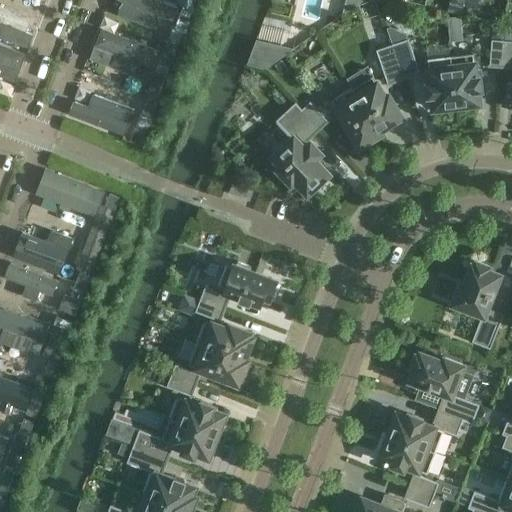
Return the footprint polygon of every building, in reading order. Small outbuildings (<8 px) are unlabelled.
[(162,16),(173,20),(177,7),(159,0),(121,0),(125,1),(119,14),(157,29),(162,16)] [(193,10),(196,0),(179,0),(178,4),(193,10)] [(0,6),(0,36),(27,47),(32,34),(25,30),(30,18),(0,6)] [(164,51),(174,55),(179,42),(180,43),(192,10),(182,7),(175,27),(173,27),(169,38),(164,51)] [(460,17),(448,19),(450,42),(463,40),(460,17)] [(391,26),(387,28),(393,44),(408,39),(407,35),(391,26)] [(156,50),(102,29),(96,44),(113,51),(108,64),(134,74),(140,61),(151,65),(156,50)] [(390,45),(401,79),(415,74),(415,72),(419,70),(408,39),(393,44),(390,45)] [(501,66),(504,40),(492,39),(490,64),(489,64),(489,65),(501,66)] [(511,40),(504,40),(501,66),(511,67),(511,40)] [(0,61),(19,69),(24,54),(0,44),(0,61)] [(401,79),(390,45),(376,50),(387,82),(387,83),(401,79)] [(169,67),(174,55),(164,51),(159,63),(169,67)] [(451,55),(457,107),(477,105),(477,103),(480,103),(478,88),(481,87),(479,77),(477,77),(474,53),(451,55)] [(436,110),(457,107),(451,55),(427,58),(430,82),(428,83),(429,94),(432,93),(434,108),(436,108),(436,110)] [(158,100),(167,77),(155,72),(146,95),(158,100)] [(352,88),(380,133),(379,130),(398,118),(397,115),(400,113),(389,95),(386,97),(373,75),(352,88)] [(352,88),(331,100),(357,143),(358,142),(360,145),(380,133),(352,88)] [(90,107),(73,100),(68,113),(125,135),(134,109),(94,94),(90,107)] [(152,117),(158,100),(148,97),(142,114),(152,117)] [(302,109),(320,128),(328,120),(327,119),(310,101),(302,109)] [(320,128),(302,109),(295,102),(276,120),(293,138),(274,155),(274,154),(272,155),(283,166),(279,169),(291,182),(295,179),(308,193),(319,184),(318,183),(328,173),(314,158),(320,153),(308,139),(320,128)] [(135,127),(130,140),(140,144),(145,131),(135,127)] [(47,170),(38,193),(62,202),(60,207),(69,210),(71,205),(94,215),(103,192),(47,170)] [(249,200),(253,191),(233,183),(229,192),(249,200)] [(115,209),(120,197),(110,193),(105,205),(115,209)] [(88,236),(103,242),(115,210),(100,205),(88,236)] [(22,232),(14,255),(59,272),(68,250),(72,238),(52,231),(48,242),(22,232)] [(91,274),(103,242),(88,236),(76,268),(81,270),(91,274)] [(233,264),(232,266),(227,264),(219,285),(224,287),(223,289),(240,296),(239,298),(250,302),(250,300),(261,304),(264,296),(271,298),(277,281),(250,270),(251,267),(237,261),(236,265),(233,264)] [(473,264),(464,287),(461,285),(454,303),(482,314),(472,341),(490,348),(503,315),(486,308),(499,274),(487,270),(488,266),(477,262),(476,265),(473,264)] [(3,289),(52,308),(62,281),(13,263),(3,289)] [(86,287),(91,274),(81,270),(76,283),(86,287)] [(86,287),(76,283),(72,295),(81,299),(86,287)] [(200,299),(224,308),(229,296),(228,295),(228,296),(205,287),(200,299)] [(72,295),(59,327),(69,331),(81,299),(72,295)] [(224,308),(200,299),(195,311),(218,320),(220,321),(224,308)] [(50,326),(0,307),(0,340),(37,354),(42,341),(44,341),(50,326)] [(197,342),(247,361),(247,360),(244,359),(252,337),(249,336),(250,333),(230,325),(229,329),(205,320),(197,342)] [(58,364),(70,332),(69,331),(59,327),(54,326),(42,358),(46,359),(56,363),(58,364)] [(239,382),(247,361),(197,342),(188,364),(235,382),(236,381),(239,382)] [(438,410),(472,422),(479,404),(451,393),(462,365),(445,358),(444,361),(421,353),(420,356),(417,355),(412,366),(416,367),(411,379),(445,392),(438,410)] [(41,372),(51,376),(56,363),(46,359),(41,372)] [(171,375),(195,384),(200,372),(199,372),(175,364),(171,375)] [(195,384),(171,375),(167,386),(190,395),(191,396),(195,384)] [(32,389),(0,376),(0,399),(3,400),(0,407),(10,411),(12,404),(25,408),(32,389)] [(36,388),(26,414),(36,418),(46,392),(36,388)] [(170,416),(219,436),(226,416),(224,416),(225,413),(211,408),(212,405),(202,402),(201,404),(178,395),(170,416)] [(472,422),(438,410),(434,421),(436,422),(434,426),(421,421),(422,418),(412,414),(411,417),(397,412),(396,414),(394,414),(387,433),(435,451),(444,430),(457,435),(462,419),(472,423),(472,422)] [(139,429),(133,445),(167,458),(171,447),(169,446),(171,442),(184,448),(183,450),(194,454),(195,451),(209,457),(210,454),(211,455),(219,436),(170,416),(162,437),(139,429)] [(29,435),(34,422),(24,418),(19,431),(29,435)] [(506,435),(511,437),(511,422),(507,421),(502,433),(506,435)] [(387,433),(380,452),(381,453),(380,455),(394,460),(393,463),(403,467),(404,464),(427,473),(435,451),(387,433)] [(511,437),(506,435),(502,447),(511,450),(511,437)] [(7,463),(17,467),(28,440),(17,436),(7,463)] [(167,458),(133,445),(127,462),(151,471),(143,493),(190,510),(195,496),(192,495),(195,486),(184,482),(185,480),(175,476),(174,479),(161,474),(167,458)] [(2,476),(12,480),(16,467),(6,464),(2,476)] [(410,484),(434,494),(438,482),(415,474),(416,473),(414,473),(410,484)] [(2,476),(0,480),(0,489),(7,492),(12,480),(2,476)] [(511,480),(507,478),(499,499),(474,490),(468,506),(482,511),(505,511),(508,505),(511,506),(511,480)] [(434,494),(410,484),(405,498),(406,498),(429,507),(434,494)] [(468,506),(474,491),(463,487),(458,502),(468,506)] [(189,511),(190,510),(143,493),(136,511),(130,511),(111,504),(107,511),(189,511)] [(402,511),(406,502),(388,495),(384,505),(362,497),(356,511),(402,511)] [(81,502),(77,511),(80,511),(93,511),(95,508),(81,502)]
